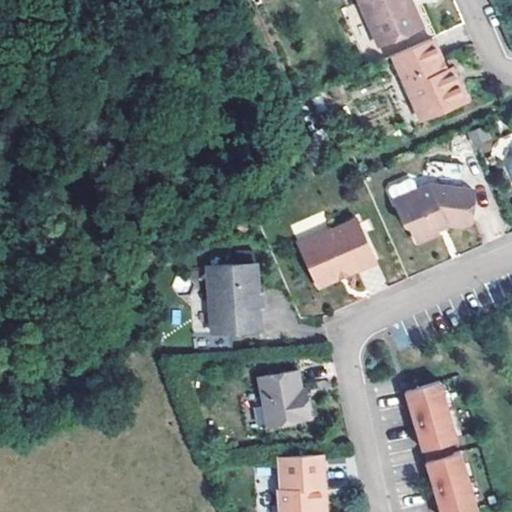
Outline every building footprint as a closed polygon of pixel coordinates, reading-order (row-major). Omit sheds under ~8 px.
[(410,0),(359,0),(378,45),(418,28),(407,2),(410,0)] [(424,108),(463,93),(452,67),(447,70),(432,37),(392,54),(406,87),(413,85),(424,108)] [(413,85),(406,87),(417,111),(424,108),(413,85)] [(483,136),(480,129),(471,133),(474,140),(483,136)] [(511,134),(493,143),(493,166),(511,171),(511,134)] [(416,198),(400,208),(410,230),(414,232),(421,246),(440,237),(439,235),(450,230),(450,227),(468,228),(472,193),(465,192),(468,169),(438,165),(432,170),(423,182),(422,189),(416,191),(416,198)] [(477,193),(472,193),(468,228),(472,226),(477,193)] [(359,221),(301,249),(321,292),(378,263),(359,221)] [(208,271),(214,336),(262,333),(261,313),(261,295),(259,267),(256,267),(255,254),(239,256),(241,268),(208,271)] [(300,374),(264,381),(272,430),(314,422),(311,400),(305,401),(300,374)] [(441,386),(405,395),(421,453),(424,452),(447,445),(456,443),(441,386)] [(447,445),(424,452),(428,466),(451,460),(447,445)] [(323,511),(322,492),(328,491),(325,455),(282,458),(283,494),(281,494),(282,511),(323,511)] [(428,466),(425,467),(437,511),(475,511),(461,457),(451,460),(428,466)]
